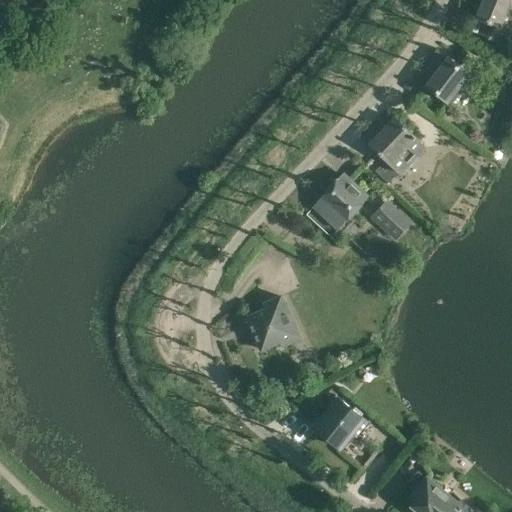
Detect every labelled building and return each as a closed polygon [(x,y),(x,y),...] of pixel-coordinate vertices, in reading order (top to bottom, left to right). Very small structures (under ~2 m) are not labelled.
[(511,2),(511,0),(483,0),(471,30),(502,42),(507,29),(503,27),(511,2)] [(449,58),(427,86),(440,96),(458,110),(470,95),(461,87),(471,75),(449,58)] [(427,148),(411,132),(396,119),(371,145),(385,159),(375,171),(388,184),(399,172),(402,175),(427,148)] [(369,197),(367,195),(353,182),(349,186),(340,178),(306,215),(330,238),(369,197)] [(388,201),(387,202),(372,218),(395,240),(411,223),(388,201)] [(267,309),(248,318),(262,350),(281,341),(284,346),(301,338),(282,297),(265,305),(267,309)] [(340,400),(329,414),(316,429),(341,449),(354,432),(363,439),(374,426),(340,400)] [(423,448),(418,454),(424,459),(429,453),(423,448)] [(412,507),(418,511),(469,511),(429,477),(412,498),(417,502),(412,507)]
